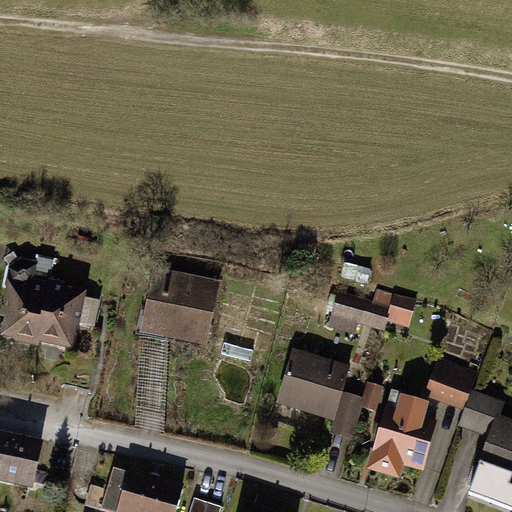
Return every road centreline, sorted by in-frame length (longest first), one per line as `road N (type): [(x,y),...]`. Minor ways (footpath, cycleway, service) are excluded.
road 1 (track): [(511,82),(0,24)]
road 2 (residential): [(0,415),(370,511)]
